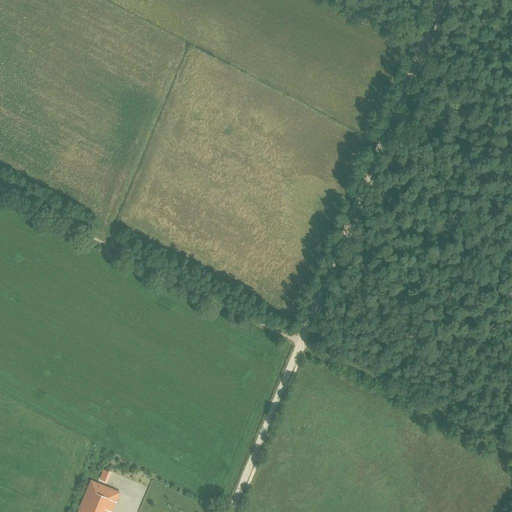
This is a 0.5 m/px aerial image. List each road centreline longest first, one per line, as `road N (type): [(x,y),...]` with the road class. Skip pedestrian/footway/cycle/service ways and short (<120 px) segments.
road 1 (track): [(228,511),(435,0)]
road 2 (track): [(303,343),(0,184)]
road 3 (track): [(511,451),(303,343)]
